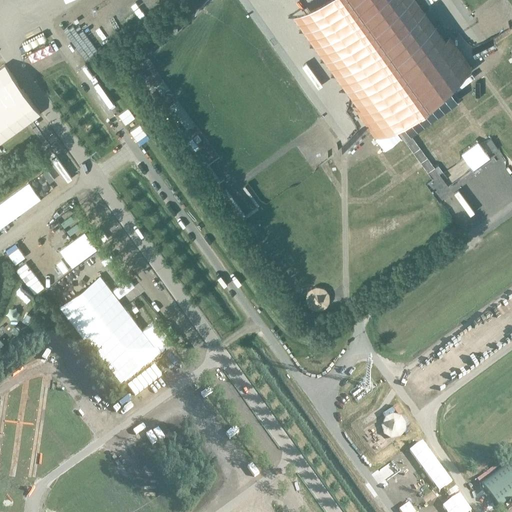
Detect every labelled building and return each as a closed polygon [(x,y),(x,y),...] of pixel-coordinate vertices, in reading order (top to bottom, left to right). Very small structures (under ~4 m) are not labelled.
[(501,38),(508,45),(511,41),(511,31),(510,29),(501,38)] [(88,56),(93,62),(108,50),(103,44),(88,56)] [(434,146),(487,113),(473,90),(419,124),(434,146)] [(32,93),(14,107),(34,133),(37,131),(42,138),(57,127),(32,93)] [(0,167),(30,147),(0,102),(0,167)] [(135,116),(131,119),(135,126),(140,124),(135,116)] [(139,132),(146,142),(152,139),(145,128),(139,132)] [(450,199),(447,204),(458,211),(462,205),(450,199)] [(210,222),(216,219),(209,208),(204,211),(210,222)] [(92,230),(83,235),(78,225),(85,220),(82,214),(69,221),(82,243),(76,247),(79,253),(90,246),(86,240),(95,235),(92,230)] [(63,220),(52,226),(63,244),(73,238),(63,220)] [(216,222),(211,225),(217,236),(223,233),(216,222)] [(227,248),(232,244),(225,233),(220,237),(227,248)] [(97,234),(90,238),(92,243),(100,239),(97,234)] [(106,243),(97,249),(101,254),(109,249),(106,243)] [(87,261),(70,269),(73,275),(90,267),(87,261)] [(127,292),(137,306),(143,302),(132,288),(127,292)] [(507,314),(482,330),(484,334),(510,318),(507,314)] [(320,363),(311,367),(314,372),(322,368),(320,363)] [(374,396),(382,390),(377,384),(369,390),(374,396)] [(205,399),(209,404),(217,398),(213,393),(205,399)] [(340,395),(333,400),(340,410),(347,406),(340,395)] [(0,418),(14,420),(15,412),(0,409),(0,418)] [(51,435),(54,420),(42,417),(39,432),(51,435)] [(0,483),(4,484),(17,425),(0,421),(0,483)] [(204,422),(195,428),(206,444),(215,438),(204,422)] [(378,451),(390,444),(379,428),(368,436),(378,451)] [(240,444),(243,454),(252,451),(248,441),(240,444)] [(39,444),(38,463),(55,463),(56,445),(39,444)] [(260,475),(266,470),(255,454),(248,459),(260,475)] [(511,460),(481,485),(499,509),(511,498),(511,460)] [(103,474),(109,483),(127,472),(121,462),(103,474)] [(387,481),(395,476),(393,471),(384,477),(387,481)] [(111,484),(123,504),(142,492),(130,473),(111,484)] [(145,511),(166,511),(169,510),(160,492),(141,502),(145,511)] [(412,508),(420,504),(417,495),(408,498),(412,508)]
